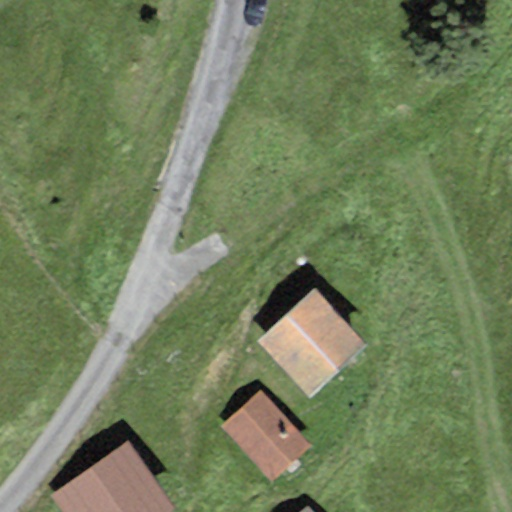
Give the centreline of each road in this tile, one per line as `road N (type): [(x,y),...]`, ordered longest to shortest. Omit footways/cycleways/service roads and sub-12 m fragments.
road 1 (track): [(135,281),(232,0)]
road 2 (track): [(0,497),(72,408),(135,281)]
